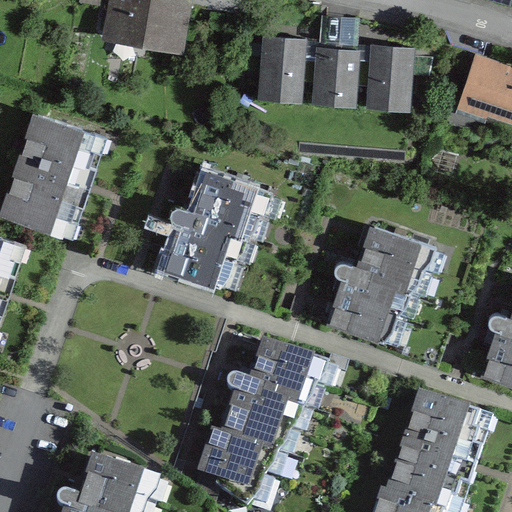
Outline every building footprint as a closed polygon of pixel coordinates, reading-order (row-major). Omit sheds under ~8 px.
[(191,0),(107,0),(102,37),(183,51),(191,0)] [(324,14),(322,40),(358,43),(360,16),(324,14)] [(257,94),(302,97),(303,79),(305,53),(307,37),(262,33),(257,94)] [(365,102),(411,106),(415,45),(370,41),(368,58),(366,84),(365,102)] [(366,84),(368,58),(360,57),(361,48),(315,44),(315,54),(305,53),(303,79),(313,79),(311,98),(357,101),(358,83),(366,84)] [(511,64),(475,52),(455,111),(485,121),(487,112),(511,120),(511,64)] [(123,56),(109,54),(104,81),(118,84),(123,56)] [(106,131),(33,107),(0,206),(0,210),(72,234),(106,131)] [(196,191),(259,213),(261,211),(276,216),(282,196),(271,192),(273,186),(250,178),(251,175),(237,171),(237,173),(206,162),(196,191)] [(188,215),(247,236),(248,234),(262,238),(269,218),(259,215),(259,213),(196,191),(192,204),(188,215)] [(192,204),(182,201),(178,201),(175,202),(173,204),(171,207),(171,210),(171,213),(173,216),(175,218),(178,219),(185,222),(188,215),(192,204)] [(172,238),(234,259),(236,257),(249,261),(256,241),(246,238),(247,236),(188,215),(185,222),(178,219),(172,238)] [(359,246),(422,268),(424,266),(439,271),(446,251),(434,246),(436,242),(369,219),(359,246)] [(0,319),(26,240),(0,230),(0,319)] [(233,261),(234,259),(172,238),(163,264),(221,284),(222,283),(236,288),(244,264),(233,261)] [(351,270),(410,291),(412,288),(426,293),(433,273),(422,269),(422,268),(359,246),(355,259),(351,270)] [(355,259),(345,256),(341,256),(338,257),(336,259),(334,262),(334,265),(334,268),(336,271),(338,273),(341,274),(349,277),(351,270),(355,259)] [(335,293),(397,314),(399,311),(414,316),(421,296),(410,292),(410,291),(351,270),(349,277),(341,274),(335,293)] [(397,315),(397,314),(335,293),(325,320),(383,340),(385,337),(400,342),(408,319),(397,315)] [(509,311),(499,307),(496,307),(493,308),(490,311),(488,313),(488,317),(489,320),(490,323),(493,325),(496,326),(503,328),(505,322),(509,311)] [(489,344),(511,352),(511,324),(505,322),(503,328),(496,326),(489,344)] [(262,337),(253,365),(316,384),(319,382),(332,386),(338,366),(328,363),(329,359),(262,337)] [(511,352),(489,344),(479,373),(511,384),(511,352)] [(316,384),(253,365),(249,376),(245,389),(314,412),(315,408),(318,409),(326,387),(316,384)] [(249,376),(237,372),(234,372),(231,373),(229,375),(228,377),(227,380),(228,383),(229,386),(232,388),(234,388),(244,392),(245,389),(249,376)] [(234,388),(227,410),(290,431),(293,427),(307,431),(314,412),(245,389),(244,392),(234,388)] [(386,488),(447,511),(461,511),(494,413),(419,389),(386,488)] [(212,426),(210,430),(277,453),(280,449),(293,453),(300,434),(290,431),(227,410),(221,428),(212,426)] [(210,430),(202,454),(265,475),(268,472),(280,476),(287,456),(277,453),(210,430)] [(82,479),(146,501),(156,490),(161,475),(91,452),(82,479)] [(199,471),(194,485),(216,503),(220,488),(246,508),(253,499),(266,504),(275,478),(265,475),(202,454),(197,470),(199,471)] [(78,491),(74,502),(103,511),(141,511),(143,511),(146,501),(82,479),(78,491)] [(447,511),(386,488),(381,486),(372,511),(447,511)] [(78,491),(67,488),(64,488),(61,489),(59,491),(57,494),(57,497),(57,500),(58,503),(61,505),(63,506),(72,509),(74,502),(78,491)] [(63,506),(61,511),(103,511),(74,502),(72,509),(63,506)]
